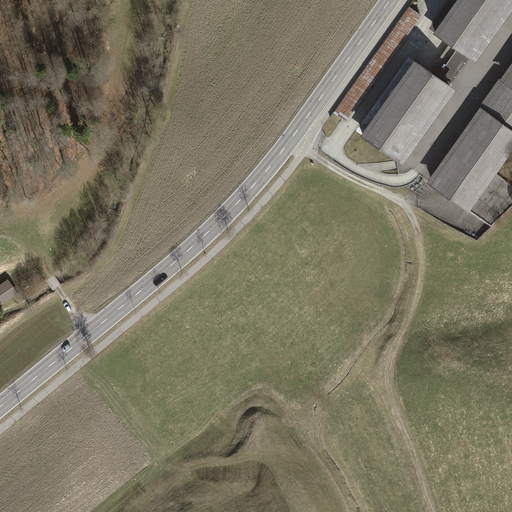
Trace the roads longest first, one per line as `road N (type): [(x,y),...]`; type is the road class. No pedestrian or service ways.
road 1 (secondary): [(0,410),(232,208),(391,0)]
road 2 (track): [(291,139),(404,208),(419,233),(421,281),(392,393),(434,511)]
road 3 (track): [(91,334),(34,259),(0,236)]
